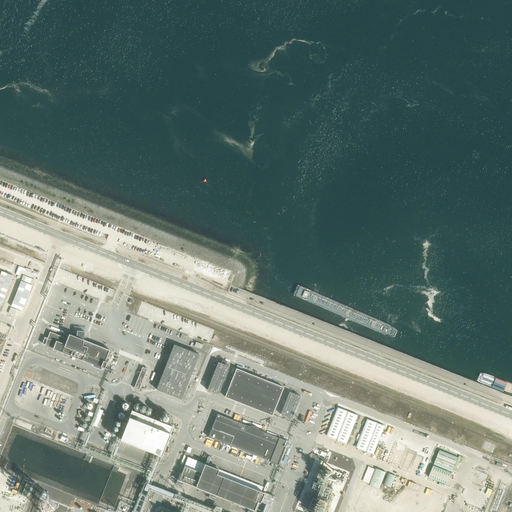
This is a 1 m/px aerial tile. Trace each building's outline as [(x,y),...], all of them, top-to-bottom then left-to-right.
[(0,280),(0,293),(5,296),(9,284),(0,280)] [(110,350),(85,340),(85,331),(78,331),(78,337),(71,334),(70,337),(68,336),(67,339),(50,332),(48,338),(45,337),(43,343),(46,344),(45,345),(94,364),(93,366),(102,369),(102,368),(103,366),(106,368),(108,362),(106,361),(110,350)] [(175,344),(158,389),(183,399),(201,354),(175,344)] [(218,362),(207,390),(218,394),(229,366),(218,362)] [(139,390),(147,370),(143,368),(143,367),(135,388),(139,390)] [(271,415),(282,387),(236,369),(225,397),(271,415)] [(289,392),(280,414),(291,418),(300,396),(289,392)] [(93,425),(97,426),(103,410),(100,409),(101,405),(99,405),(95,413),(97,414),(93,425)] [(347,444),(358,415),(337,407),(326,436),(347,444)] [(160,455),(172,425),(132,409),(121,439),(158,454),(160,455)] [(217,415),(208,437),(278,465),(287,442),(261,432),(247,427),(217,415)] [(373,454),(385,426),(367,419),(356,447),(373,454)] [(289,452),(300,456),(305,445),(294,440),(289,452)] [(395,442),(388,461),(400,465),(406,446),(395,442)] [(440,449),(434,464),(452,472),(458,457),(440,449)] [(408,468),(413,454),(408,452),(402,466),(408,468)] [(357,465),(324,453),(317,473),(350,485),(357,465)] [(411,470),(416,472),(422,457),(416,455),(411,470)] [(262,487),(217,469),(218,468),(204,463),(204,464),(187,458),(178,481),(253,511),(256,503),(259,504),(263,494),(260,493),(262,487)] [(433,465),(428,477),(447,485),(452,472),(433,465)] [(379,489),(385,473),(375,469),(368,485),(379,489)] [(391,488),(395,476),(388,473),(383,485),(391,488)] [(373,511),(379,495),(360,488),(351,511),(373,511)]
